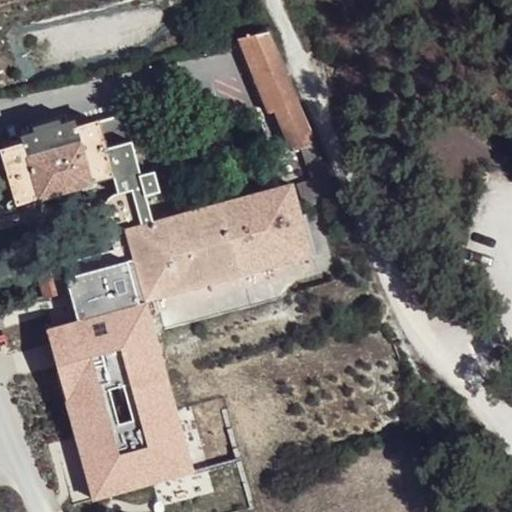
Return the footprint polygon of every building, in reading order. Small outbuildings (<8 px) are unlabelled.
[(317,144),(270,31),(240,40),(268,113),(277,112),(292,152),(317,144)] [(284,155),(292,152),(277,112),(268,113),(284,155)] [(108,150),(100,123),(78,130),(75,122),(63,126),(61,120),(35,129),(35,134),(21,137),(23,146),(4,152),(10,171),(0,173),(0,214),(19,208),(18,204),(39,198),(39,201),(93,184),(92,182),(115,176),(121,194),(104,200),(119,251),(69,266),(84,321),(53,333),(105,500),(202,472),(151,301),(246,273),(225,203),(157,223),(149,196),(163,192),(158,172),(143,175),(134,142),(108,150)] [(312,180),(324,176),(315,152),(304,156),(312,180)] [(295,183),(225,203),(246,273),(315,253),(295,183)] [(46,295),(62,291),(55,267),(39,271),(46,295)]
